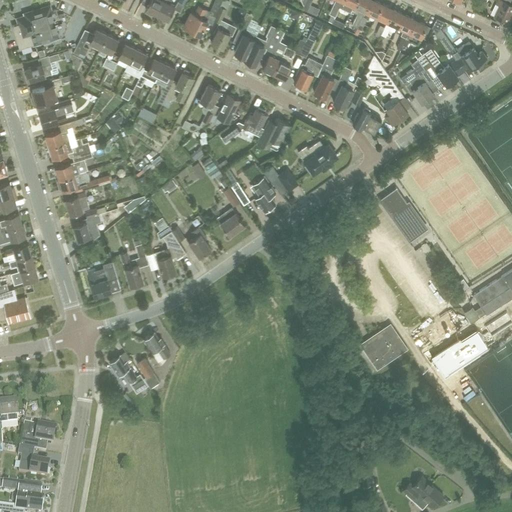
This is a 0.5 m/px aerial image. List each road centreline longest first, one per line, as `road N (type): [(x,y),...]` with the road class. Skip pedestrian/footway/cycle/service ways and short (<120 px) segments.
road 1 (unclassified): [(511,495),(471,499),(368,418),(335,382),(260,243)]
road 2 (residential): [(376,160),(356,137),(79,0)]
road 3 (tertiary): [(79,335),(0,68)]
road 4 (unclassified): [(511,466),(382,306)]
road 5 (unclassified): [(79,335),(173,304),(260,243)]
road 6 (unclassified): [(376,160),(511,67)]
road 7 (unclassified): [(260,243),(376,160)]
road 8 (tertiary): [(86,378),(65,511)]
